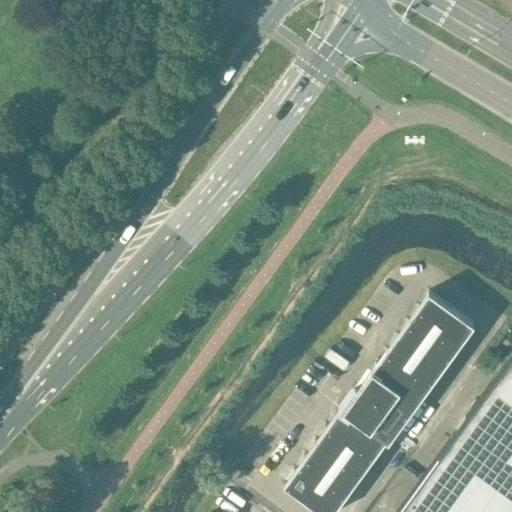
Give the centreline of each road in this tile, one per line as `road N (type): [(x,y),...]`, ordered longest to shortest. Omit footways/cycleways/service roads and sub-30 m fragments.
road 1 (secondary): [(30,381),(76,345),(209,197),(354,9)]
road 2 (secondary): [(285,0),(30,381)]
road 3 (secondary): [(354,9),(511,104)]
